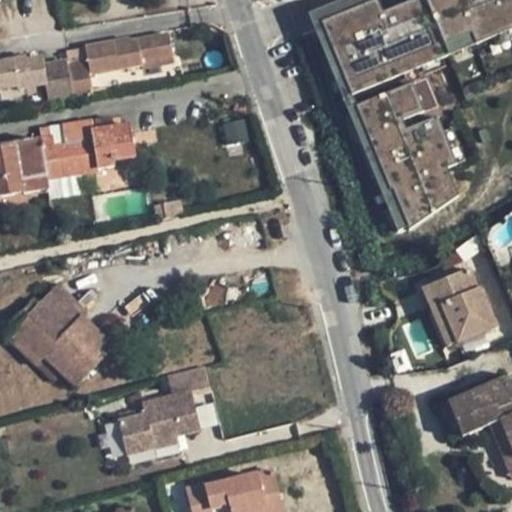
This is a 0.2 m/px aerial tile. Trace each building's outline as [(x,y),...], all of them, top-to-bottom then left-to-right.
[(511,0),(416,0),(385,13),(380,0),(379,0),(323,23),(354,97),(511,31),(511,0)] [(173,59),(169,34),(130,41),(130,40),(84,47),(85,49),(87,62),(68,65),(74,100),(94,96),(90,76),(142,67),(141,64),(173,59)] [(68,65),(87,62),(85,49),(66,52),(67,62),(68,65)] [(48,104),(74,100),(68,65),(67,62),(43,66),(42,59),(26,61),(26,59),(0,63),(0,92),(17,90),(45,86),(48,104)] [(174,64),(173,59),(141,64),(142,67),(143,70),(174,64)] [(425,113),(414,85),(357,108),(392,192),(394,191),(411,231),(459,197),(448,169),(458,165),(439,118),(407,131),(403,122),(425,113)] [(109,117),(95,120),(96,130),(111,127),(109,117)] [(135,159),(134,151),(129,124),(111,127),(96,130),(95,120),(93,120),(92,120),(69,124),(62,125),(64,134),(53,136),(39,139),(49,190),(49,189),(48,179),(80,173),(94,171),(115,167),(114,162),(125,161),(135,159)] [(39,139),(0,145),(0,198),(49,190),(39,139)] [(80,173),(83,195),(98,193),(94,171),(80,173)] [(48,179),(49,189),(52,200),(83,195),(80,173),(48,179)] [(155,207),(157,222),(167,220),(184,216),(181,202),(155,207)] [(497,329),(479,288),(477,289),(469,268),(423,288),(431,308),(441,304),(459,345),(497,329)] [(76,388),(115,347),(84,317),(87,313),(58,285),(38,305),(33,300),(11,324),(16,329),(6,338),(54,384),(62,376),(76,388)] [(441,304),(431,308),(449,350),(459,345),(441,304)] [(117,421),(126,458),(155,451),(153,443),(175,438),(201,431),(192,397),(211,393),(205,368),(167,376),(172,396),(141,403),(144,415),(117,421)] [(511,388),(506,375),(449,401),(463,437),(490,426),(501,421),(511,448),(511,388)] [(463,437),(449,401),(438,405),(453,442),(463,437)] [(511,448),(501,421),(490,426),(511,478),(511,448)] [(177,445),(175,438),(153,443),(155,451),(177,445)] [(185,491),(190,511),(266,511),(266,509),(281,505),(273,471),(206,488),(205,486),(185,491)]
